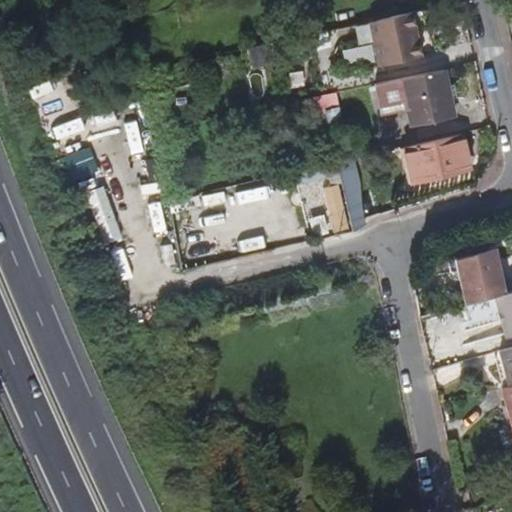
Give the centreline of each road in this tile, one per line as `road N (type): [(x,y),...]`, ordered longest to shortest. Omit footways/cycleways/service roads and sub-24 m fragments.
road 1 (residential): [(387,242),(164,293),(150,276),(108,164)]
road 2 (primary): [(126,511),(0,215)]
road 3 (residential): [(387,242),(445,511)]
road 4 (primary): [(0,333),(81,511)]
road 5 (residential): [(478,0),(511,162)]
road 6 (residential): [(511,182),(493,204),(387,242)]
